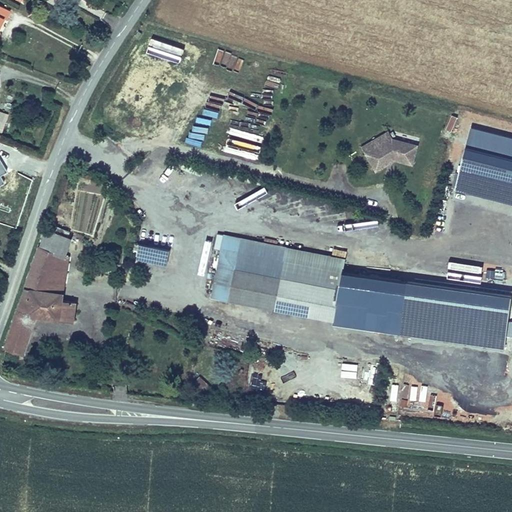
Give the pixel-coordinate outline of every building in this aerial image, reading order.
[(0,29),(9,10),(0,5),(0,29)] [(280,99),(283,87),(269,83),(266,95),(280,99)] [(452,131),(456,116),(450,114),(446,129),(452,131)] [(455,188),(511,202),(511,139),(470,128),(455,188)] [(268,140),(270,135),(254,129),(252,135),(268,140)] [(418,143),(392,136),(388,130),(369,141),(381,162),(391,156),(412,162),(418,143)] [(381,162),(369,141),(362,145),(376,168),(395,158),(391,156),(381,162)] [(183,189),(206,174),(202,168),(179,184),(183,189)] [(80,180),(80,191),(102,192),(103,182),(80,180)] [(45,228),(40,243),(56,247),(62,249),(66,235),(45,228)] [(226,231),(214,291),(333,315),(345,255),(226,231)] [(169,244),(151,240),(145,261),(163,266),(169,244)] [(40,243),(30,275),(47,279),(57,281),(61,267),(52,264),(54,260),(59,260),(60,255),(54,253),(56,247),(40,243)] [(456,262),(455,269),(488,273),(489,266),(456,262)] [(30,275),(27,283),(45,287),(47,279),(30,275)] [(401,334),(504,347),(511,296),(408,282),(401,334)] [(27,283),(21,299),(29,301),(27,311),(37,313),(60,319),(60,317),(64,299),(66,293),(45,287),(27,283)] [(21,299),(6,342),(26,346),(37,313),(27,311),(29,301),(21,299)] [(73,320),(77,303),(64,299),(60,317),(73,320)] [(430,408),(431,392),(424,391),(423,407),(430,408)] [(431,401),(433,417),(440,416),(438,400),(431,401)]
